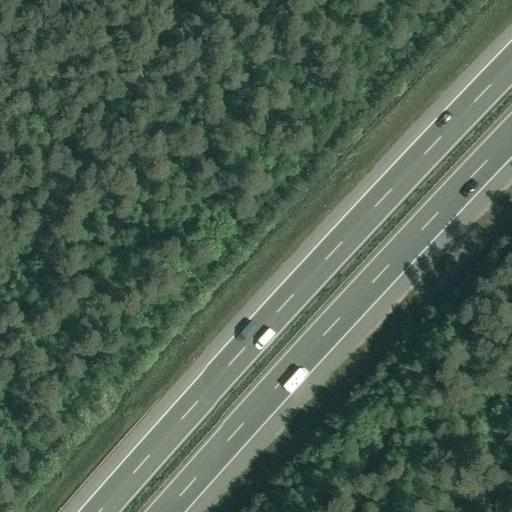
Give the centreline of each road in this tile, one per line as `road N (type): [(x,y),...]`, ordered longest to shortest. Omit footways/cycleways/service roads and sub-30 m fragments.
road 1 (motorway): [(511,66),(99,511)]
road 2 (motorway): [(169,511),(511,140)]
